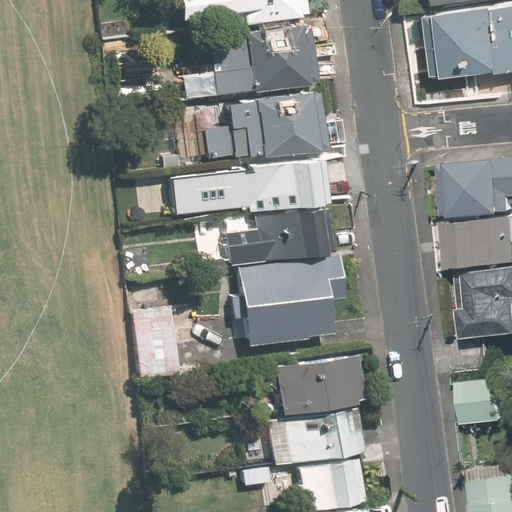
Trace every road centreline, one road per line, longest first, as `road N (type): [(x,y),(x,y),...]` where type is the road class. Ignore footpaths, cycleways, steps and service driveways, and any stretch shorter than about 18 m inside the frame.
road 1 (tertiary): [(432,511),(379,133)]
road 2 (tertiary): [(379,133),(360,0)]
road 3 (residential): [(511,120),(379,133)]
